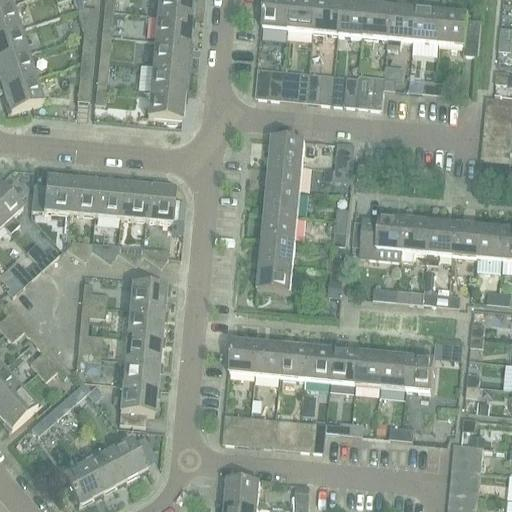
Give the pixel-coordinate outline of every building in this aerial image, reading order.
[(0,0),(0,12),(11,9),(8,0),(0,0)] [(79,0),(54,0),(57,6),(72,2),(75,11),(83,8),(79,0)] [(104,0),(103,10),(114,11),(115,2),(128,3),(128,0),(104,0)] [(158,0),(156,20),(191,23),(192,0),(158,0)] [(264,0),(261,33),(262,33),(261,43),(286,46),(287,34),(290,2),(268,0),(264,0)] [(287,34),(313,37),(316,4),(290,2),(287,34)] [(313,37),(338,39),(341,7),(316,4),(313,37)] [(338,39),(363,42),(366,9),(341,7),(338,39)] [(0,12),(0,39),(19,33),(11,9),(0,12)] [(363,42),(388,44),(391,12),(366,9),(363,42)] [(76,15),(83,36),(95,37),(97,14),(85,12),(76,15)] [(401,45),(413,46),(416,14),(391,12),(388,44),(387,55),(401,55),(401,45)] [(111,33),(113,15),(103,14),(101,33),(111,33)] [(413,46),(438,49),(441,16),(416,14),(413,46)] [(466,19),(441,16),(438,49),(463,51),(463,52),(464,52),(464,60),(476,61),(478,26),(467,25),(467,18),(466,18),(466,19)] [(156,20),(154,45),(188,48),(191,23),(156,20)] [(511,22),(497,22),(497,32),(511,32),(511,22)] [(0,39),(0,65),(27,57),(19,33),(0,39)] [(500,33),(499,43),(511,44),(511,34),(500,33)] [(109,59),(111,41),(101,40),(99,58),(109,59)] [(499,43),(498,55),(510,56),(511,44),(499,43)] [(154,45),(152,71),(186,74),(188,48),(154,45)] [(82,49),(80,67),(92,68),(94,50),(82,49)] [(0,65),(0,86),(2,92),(35,81),(27,57),(0,65)] [(142,83),(145,58),(136,57),(133,82),(142,83)] [(106,84),(108,66),(98,65),(96,83),(106,84)] [(80,67),(76,104),(88,106),(92,68),(80,67)] [(152,71),(149,96),(184,99),(186,74),(152,71)] [(255,102),(268,103),(271,75),(258,73),(255,102)] [(268,103),(280,104),(283,76),(271,75),(268,103)] [(425,75),(424,86),(434,87),(435,76),(425,75)] [(280,104),(306,107),(309,79),(283,76),(280,104)] [(506,90),(507,78),(496,77),(495,89),(506,90)] [(318,108),(321,80),(309,79),(306,107),(318,108)] [(331,110),(334,81),(321,80),(318,108),(331,110)] [(358,83),(356,112),(381,115),(383,94),(384,82),(359,80),(358,83)] [(43,106),(35,81),(2,92),(10,117),(43,106)] [(334,81),(331,110),(344,111),(347,82),(334,81)] [(344,111),(356,112),(358,83),(347,82),(344,111)] [(384,82),(383,94),(395,95),(396,84),(384,82)] [(423,86),(422,98),(433,99),(434,87),(424,86),(423,86)] [(434,87),(433,99),(445,100),(446,88),(434,87)] [(104,110),(106,92),(96,91),(94,109),(104,110)] [(181,125),(184,99),(149,96),(147,122),(181,125)] [(485,114),(511,116),(511,104),(486,102),(485,114)] [(511,129),(511,116),(485,114),(484,127),(511,129)] [(511,129),(484,127),(481,152),(510,155),(511,136),(511,129)] [(271,144),(269,168),(302,172),(304,147),(305,147),(305,146),(271,143),(271,144)] [(337,149),(334,175),(352,177),(355,150),(337,149)] [(480,165),(509,167),(510,155),(481,152),(480,165)] [(508,181),(509,167),(480,165),(479,178),(508,181)] [(269,168),(267,193),(299,196),(302,172),(269,168)] [(334,175),(333,186),(351,188),(352,177),(334,175)] [(30,214),(69,218),(72,184),(46,182),(45,190),(33,189),(30,214)] [(69,218),(94,220),(97,186),(72,184),(69,218)] [(94,220),(120,223),(123,189),(97,186),(94,220)] [(0,187),(0,226),(2,229),(9,237),(19,228),(12,221),(21,212),(0,187)] [(120,223),(145,225),(148,191),(123,189),(120,223)] [(174,194),(148,191),(145,225),(171,228),(174,194)] [(297,221),(299,196),(267,193),(265,218),(297,221)] [(337,214),(336,225),(348,226),(349,216),(337,214)] [(294,246),(297,221),(265,218),(262,243),(294,246)] [(360,253),(359,263),(401,267),(402,257),(404,224),(380,222),(380,221),(379,221),(378,226),(364,225),(363,225),(360,253)] [(402,257),(426,259),(429,227),(404,224),(402,257)] [(336,225),(335,237),(346,238),(348,226),(336,225)] [(426,259),(425,269),(439,270),(440,260),(452,261),(455,229),(429,227),(426,259)] [(452,261),(477,264),(480,232),(455,229),(452,261)] [(477,264),(502,266),(505,234),(480,232),(477,264)] [(502,266),(511,266),(511,234),(505,234),(502,266)] [(262,243),(260,269),(292,272),(294,246),(262,243)] [(64,248),(64,252),(84,266),(91,256),(91,248),(67,245),(66,248),(64,248)] [(42,273),(57,259),(52,253),(45,259),(35,248),(26,256),(42,273)] [(117,250),(91,248),(91,256),(110,268),(116,258),(117,250)] [(143,253),(117,250),(116,258),(135,271),(142,261),(143,253)] [(143,253),(142,261),(160,273),(168,263),(168,255),(143,253)] [(332,264),(331,276),(342,277),(343,277),(344,266),(332,264)] [(16,265),(7,273),(23,290),(39,276),(33,270),(26,276),(16,265)] [(290,297),(292,272),(260,269),(257,294),(256,294),(256,295),(290,298),(290,297)] [(7,273),(0,279),(0,282),(9,293),(6,295),(11,301),(23,290),(7,273)] [(331,276),(330,287),(342,288),(343,277),(342,277),(331,276)] [(84,287),(82,309),(105,311),(106,300),(91,298),(92,288),(84,287)] [(132,288),(129,314),(163,317),(166,291),(132,288)] [(329,288),(328,302),(340,303),(342,289),(329,288)] [(387,295),(386,307),(397,308),(398,296),(387,295)] [(398,296),(397,308),(408,309),(410,298),(398,296)] [(487,298),(486,309),(498,310),(499,299),(487,298)] [(499,299),(498,310),(509,311),(510,300),(499,299)] [(437,300),(436,311),(447,312),(448,301),(437,300)] [(448,301),(447,312),(459,314),(460,302),(448,301)] [(7,319),(0,324),(0,332),(4,337),(21,322),(7,306),(1,311),(7,319)] [(82,309),(79,331),(87,332),(88,322),(104,323),(105,311),(82,309)] [(129,314),(127,339),(161,342),(163,317),(129,314)] [(21,322),(4,337),(12,346),(23,336),(29,343),(35,338),(21,322)] [(472,330),(471,341),(482,342),(484,331),(472,330)] [(79,339),(77,352),(101,355),(102,341),(79,339)] [(127,339),(125,365),(159,368),(161,342),(127,339)] [(471,341),(470,352),(481,353),(482,342),(471,341)] [(41,357),(30,367),(37,376),(55,360),(41,344),(35,350),(41,357)] [(230,378),(254,380),(257,348),(233,346),(233,345),(232,345),(229,378),(230,378)] [(254,380),(280,382),(283,350),(257,348),(254,380)] [(280,382),(305,385),(308,353),(283,350),(280,382)] [(454,350),(452,365),(461,366),(463,351),(454,350)] [(77,352),(76,372),(83,373),(84,365),(100,367),(101,355),(77,352)] [(305,385),(330,387),(333,355),(308,353),(305,385)] [(330,387),(355,390),(358,357),(333,355),(330,387)] [(355,390),(380,392),(383,360),(358,357),(355,390)] [(55,360),(37,376),(45,385),(57,375),(63,382),(69,376),(55,360)] [(380,392),(405,394),(408,362),(383,360),(380,392)] [(433,365),(408,362),(405,394),(430,397),(431,397),(434,364),(433,364),(433,365)] [(125,365),(122,390),(156,393),(159,368),(125,365)] [(0,374),(0,408),(19,392),(2,373),(0,374)] [(467,380),(466,391),(478,392),(479,381),(467,380)] [(76,406),(89,395),(82,387),(69,399),(76,406)] [(95,390),(86,398),(94,407),(103,399),(95,390)] [(154,419),(156,393),(122,390),(118,428),(144,431),(145,419),(154,419)] [(466,391),(465,403),(476,404),(478,392),(466,391)] [(37,412),(19,392),(0,408),(0,421),(11,434),(37,412)] [(56,424),(69,412),(63,405),(50,416),(56,424)] [(479,407),(478,419),(489,420),(490,408),(479,407)] [(222,448),(235,450),(238,421),(225,420),(222,448)] [(248,451),(251,422),(238,421),(235,450),(248,451)] [(37,441),(50,429),(44,422),(30,433),(37,441)] [(264,424),(251,422),(248,451),(260,452),(264,424)] [(260,452),(273,453),(276,425),(264,424),(260,452)] [(473,437),(475,426),(463,424),(461,436),(473,437)] [(276,425),(273,453),(286,455),(288,426),(276,425)] [(286,455),(298,456),(301,427),(288,426),(286,455)] [(298,456),(311,457),(314,429),(301,427),(298,456)] [(377,427),(376,438),(384,439),(385,428),(377,427)] [(340,428),(339,440),(350,441),(351,429),(340,428)] [(326,430),(314,429),(311,457),(323,459),(326,430)] [(351,429),(350,441),(362,442),(363,430),(351,429)] [(390,433),(389,444),(401,445),(402,434),(390,433)] [(402,434),(401,445),(412,447),(413,435),(402,434)] [(471,441),(470,451),(483,452),(484,442),(471,441)] [(130,444),(107,456),(123,486),(146,474),(130,444)] [(454,450),(453,462),(481,465),(482,453),(454,450)] [(107,456),(85,468),(101,498),(123,486),(107,456)] [(453,462),(451,475),(480,478),(481,465),(453,462)] [(78,510),(101,498),(85,468),(62,480),(78,510)] [(451,475),(450,487),(479,490),(480,478),(451,475)] [(228,484),(225,510),(244,511),(257,511),(260,487),(228,484)] [(450,487),(449,500),(477,503),(479,490),(450,487)] [(295,491),(294,505),(297,505),(308,507),(310,492),(295,491)] [(449,500),(447,511),(476,511),(477,503),(449,500)]
